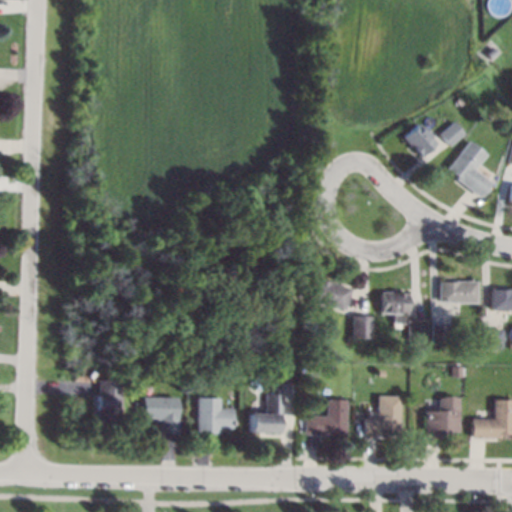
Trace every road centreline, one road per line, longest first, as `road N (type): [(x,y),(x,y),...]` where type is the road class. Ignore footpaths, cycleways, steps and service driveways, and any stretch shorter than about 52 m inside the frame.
road 1 (residential): [(0,472),(511,483)]
road 2 (residential): [(37,0),(23,473)]
road 3 (residential): [(430,221),(364,162),(336,166),(328,219),(342,241),(387,248),(430,221)]
